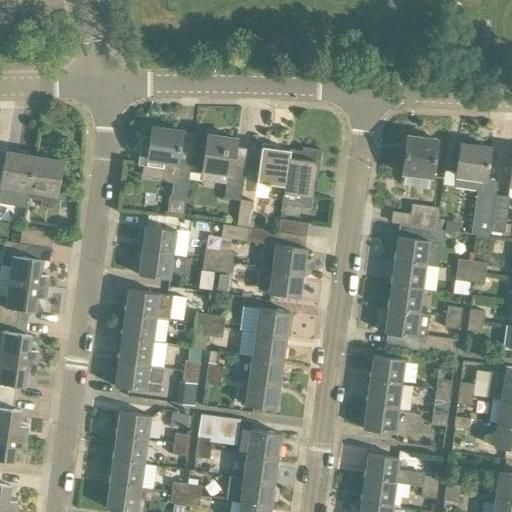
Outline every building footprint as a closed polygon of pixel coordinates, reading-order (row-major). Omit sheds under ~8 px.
[(190,164),(177,162),(181,132),(151,128),(150,137),(145,136),(142,138),(138,165),(143,166),(162,168),(161,174),(166,181),(169,183),(173,183),(171,196),(173,196),(170,217),(183,219),(190,164)] [(245,168),(232,166),(236,140),(207,136),(202,170),(227,174),(224,199),(240,201),(240,200),(245,168)] [(431,178),(436,141),(407,136),(401,174),(431,178)] [(256,183),(284,186),(290,150),(289,150),(289,151),(277,149),(277,146),(262,143),(256,183)] [(460,144),(456,176),(485,180),(490,148),(460,144)] [(290,150),(284,186),(283,194),(312,198),(315,167),(319,167),(321,150),(302,148),(302,152),(290,150)] [(26,198),(33,157),(6,153),(3,172),(1,172),(0,176),(0,187),(0,188),(0,199),(12,202),(13,196),(26,198)] [(61,162),(33,157),(26,198),(34,199),(33,206),(53,209),(61,162)] [(490,230),(495,195),(479,193),(473,235),(489,237),(490,230)] [(495,195),(490,230),(504,232),(509,197),(495,195)] [(236,227),(253,229),(255,216),(251,215),(253,202),(240,200),(240,201),(236,227)] [(408,226),(436,229),(439,208),(411,204),(408,226)] [(287,221),(279,220),(278,233),(306,237),(307,224),(287,221)] [(263,243),(275,244),(277,233),(253,229),(236,227),(222,225),(221,237),(263,243)] [(145,226),(141,251),(173,255),(176,230),(145,226)] [(397,237),(394,261),(425,265),(428,242),(441,244),(443,230),(436,229),(408,226),(407,238),(397,237)] [(21,228),(19,243),(36,246),(51,248),(53,233),(21,228)] [(36,246),(19,243),(19,244),(4,242),(1,265),(10,267),(8,282),(47,287),(48,276),(39,275),(41,260),(34,259),(36,246)] [(306,249),(275,244),(272,268),(303,273),(306,249)] [(218,261),(219,250),(205,248),(203,259),(218,261)] [(219,250),(218,261),(233,263),(234,252),(219,250)] [(169,280),(173,255),(141,251),(138,275),(169,280)] [(216,271),(218,261),(203,259),(202,269),(216,271)] [(456,269),(471,271),(472,261),(458,259),(456,269)] [(233,263),(218,261),(216,271),(231,273),(233,263)] [(390,285),(422,289),(425,265),(394,261),(390,285)] [(472,261),(471,271),(485,274),(487,263),(472,261)] [(303,273),(272,268),(268,293),(268,294),(299,298),(303,273)] [(469,282),(471,271),(456,269),(455,280),(469,282)] [(199,288),(211,290),(214,273),(201,271),(199,288)] [(485,274),(471,271),(469,282),(484,284),(485,274)] [(0,357),(36,363),(38,352),(29,351),(31,336),(24,335),(25,324),(26,324),(27,323),(16,321),(18,310),(34,312),(36,297),(45,298),(47,287),(8,282),(6,297),(0,295),(0,357)] [(418,314),(422,289),(390,285),(387,309),(418,314)] [(124,314),(155,318),(169,320),(172,296),(128,290),(124,314)] [(445,316),(460,319),(462,308),(447,306),(445,316)] [(258,308),(255,333),(286,337),(289,313),(258,308)] [(414,338),(415,338),(418,314),(387,309),(384,334),(414,338)] [(468,320),(483,322),(485,311),(469,309),(468,320)] [(194,324),(209,326),(210,315),(195,313),(194,324)] [(121,338),(152,343),(155,318),(124,314),(121,338)] [(225,317),(210,315),(209,326),(223,328),(225,317)] [(460,319),(445,316),(444,327),(459,329),(460,319)] [(483,322),(468,320),(467,330),(482,332),(483,322)] [(194,324),(193,335),(207,336),(209,326),(194,324)] [(222,338),(223,328),(209,326),(207,336),(222,338)] [(286,337),(255,333),(252,357),(282,361),(286,337)] [(422,334),(422,339),(415,338),(414,338),(412,349),(420,350),(453,355),(455,339),(426,335),(422,334)] [(118,363),(149,367),(152,343),(121,338),(118,363)] [(369,381),(400,385),(404,360),(373,356),(369,381)] [(0,395),(14,397),(15,386),(24,387),(26,372),(34,374),(36,363),(0,357),(0,395)] [(282,361),(252,357),(248,381),(279,385),(282,361)] [(198,373),(199,362),(187,360),(185,360),(183,371),(198,373)] [(145,391),(149,367),(118,363),(114,387),(145,391)] [(218,365),(208,363),(207,363),(206,374),(221,376),(222,365),(218,365)] [(442,378),(443,371),(434,370),(433,377),(442,378)] [(198,373),(183,371),(182,381),(197,383),(198,373)] [(500,399),(511,400),(511,375),(504,375),(504,374),(488,372),(485,397),(500,399)] [(221,376),(206,374),(205,385),(219,386),(221,376)] [(435,390),(450,392),(451,380),(437,378),(435,390)] [(276,410),(279,385),(248,381),(245,405),(276,410)] [(366,405),(397,409),(400,385),(369,381),(366,405)] [(458,393),(473,395),(474,384),(459,382),(458,393)] [(178,399),(192,402),(194,386),(181,383),(178,399)] [(450,392),(435,390),(432,414),(446,416),(450,392)] [(473,395),(458,393),(457,403),(471,406),(473,395)] [(14,397),(0,395),(0,434),(26,438),(27,427),(18,426),(20,411),(12,410),(14,397)] [(497,423),(511,425),(511,400),(500,399),(497,423)] [(393,434),(397,409),(366,405),(363,429),(393,434)] [(119,412),(116,436),(147,440),(150,416),(119,412)] [(446,416),(432,414),(431,424),(445,426),(446,416)] [(195,447),(210,449),(212,441),(236,444),(239,420),(201,415),(197,436),(195,447)] [(455,416),(453,427),(468,429),(469,419),(455,416)] [(511,425),(497,423),(493,448),(511,450),(511,425)] [(249,430),(246,454),(277,458),(280,434),(249,430)] [(187,435),(175,433),(173,444),(188,446),(189,435),(187,435)] [(0,460),(13,462),(15,448),(24,449),(26,438),(0,434),(0,460)] [(112,460),(143,464),(147,440),(116,436),(112,460)] [(188,446),(173,444),(172,455),(186,457),(188,446)] [(210,449),(195,447),(194,457),(209,459),(210,449)] [(277,458),(246,454),(243,478),(274,483),(277,458)] [(395,483),(422,486),(437,488),(438,478),(410,474),(411,471),(397,469),(399,458),(367,454),(364,478),(395,483)] [(109,484),(140,489),(143,464),(112,460),(109,484)] [(511,474),(498,472),(495,497),(511,498),(511,474)] [(274,483),(243,478),(229,476),(225,500),(240,502),(239,503),(270,507),(274,483)] [(445,488),(460,490),(461,478),(447,476),(445,488)] [(395,483),(364,478),(360,502),(392,507),(395,483)] [(185,494),(187,484),(172,481),(171,492),(185,494)] [(0,510),(12,511),(15,511),(17,502),(8,501),(10,486),(0,484),(0,510)] [(131,511),(136,511),(140,489),(109,484),(105,508),(131,511)] [(201,486),(187,484),(185,494),(200,496),(201,486)] [(437,488),(422,486),(420,497),(435,499),(437,488)] [(460,490),(445,488),(443,500),(458,502),(460,490)] [(185,494),(171,492),(169,503),(184,505),(185,494)] [(198,507),(200,496),(185,494),(184,505),(198,507)] [(511,511),(511,498),(495,497),(492,511),(511,511)] [(391,511),(392,507),(360,502),(359,511),(391,511)] [(269,511),(270,507),(239,503),(238,511),(269,511)]
